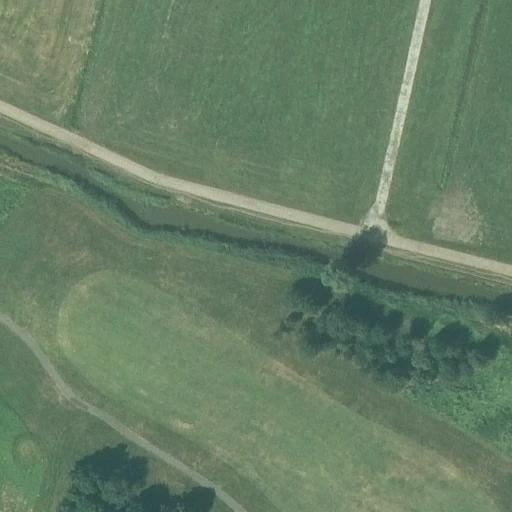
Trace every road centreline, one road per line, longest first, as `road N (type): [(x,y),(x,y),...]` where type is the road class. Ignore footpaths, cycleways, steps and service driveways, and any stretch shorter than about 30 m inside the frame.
road 1 (track): [(0,104),(184,188),(511,272)]
road 2 (track): [(372,236),(425,0)]
